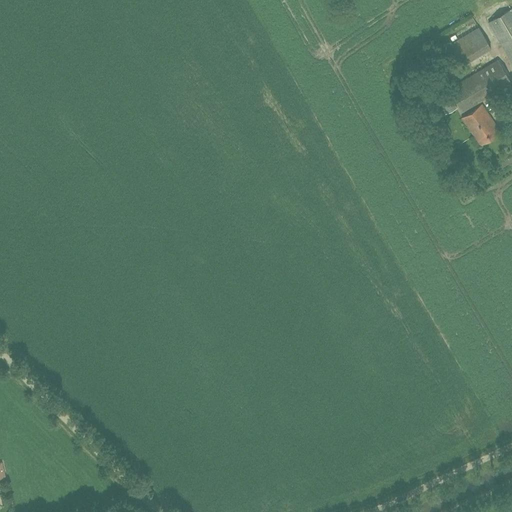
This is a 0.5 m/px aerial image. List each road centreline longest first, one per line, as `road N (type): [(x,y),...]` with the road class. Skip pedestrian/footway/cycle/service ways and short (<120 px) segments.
road 1 (unclassified): [(158,511),(0,351)]
road 2 (unclassified): [(371,511),(511,445)]
